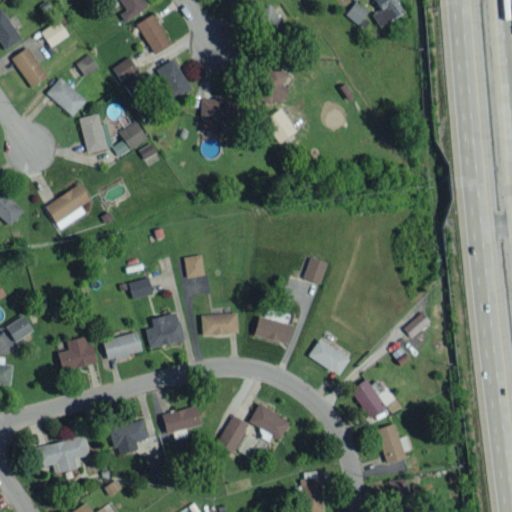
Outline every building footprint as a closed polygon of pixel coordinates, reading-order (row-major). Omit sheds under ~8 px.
[(118,13),(124,21),(147,6),(142,0),(118,0),(124,9),(118,13)] [(372,0),(378,9),(370,14),(377,26),(401,11),(394,0),(372,0)] [(344,13),(356,23),(366,11),(354,1),(344,13)] [(253,14),(272,43),(288,33),(269,3),(253,14)] [(20,38),(0,8),(0,44),(3,49),(20,38)] [(134,23),(153,53),(170,43),(151,12),(134,23)] [(67,34),(57,19),(39,31),(49,46),(67,34)] [(9,56),(29,86),(46,76),(26,46),(9,56)] [(83,76),(97,67),(87,53),(74,61),(83,76)] [(110,66),(120,81),(136,70),(127,55),(110,66)] [(172,100),(191,89),(172,58),(153,68),(172,100)] [(286,72),(269,63),(253,94),(276,106),(286,87),(281,84),(286,72)] [(84,100),(58,76),(44,91),(70,115),(84,100)] [(236,99),(200,97),(199,117),(213,118),(213,130),(222,130),(222,118),(235,118),(236,99)] [(261,119),(277,142),(294,130),(279,107),(261,119)] [(105,122),(98,123),(96,112),(77,117),(85,152),(111,146),(105,122)] [(116,130),(121,139),(111,145),(117,155),(145,138),(134,119),(116,130)] [(155,153),(149,142),(137,149),(143,159),(155,153)] [(43,205),(58,228),(83,211),(79,205),(88,199),(77,183),(43,205)] [(21,208),(0,191),(0,216),(10,223),(21,208)] [(203,274),(199,253),(181,256),(185,277),(203,274)] [(301,277),(318,283),(325,261),(308,256),(301,277)] [(126,282),(131,298),(152,292),(147,276),(126,282)] [(181,339),(175,311),(149,317),(151,326),(143,327),(147,347),(181,339)] [(410,337),(428,321),(420,311),(401,327),(410,337)] [(199,313),(200,333),(236,332),(235,312),(199,313)] [(32,330),(21,314),(4,326),(14,341),(32,330)] [(252,335),(287,342),(291,323),(256,315),(252,335)] [(106,361),(128,356),(127,353),(140,350),(135,331),(101,339),(106,361)] [(64,339),(66,348),(55,351),(60,370),(95,363),(90,342),(85,343),(83,335),(64,339)] [(336,374),(347,358),(317,338),(306,354),(336,374)] [(0,382),(9,383),(10,364),(2,363),(2,356),(0,355),(0,382)] [(365,417),(382,407),(366,378),(349,387),(365,417)] [(246,422),(279,437),(287,418),(254,404),(246,422)] [(164,433),(172,431),(173,438),(186,435),(184,427),(199,424),(194,405),(159,413),(164,433)] [(230,452),(246,423),(229,414),(213,443),(230,452)] [(136,448),(134,441),(146,438),(142,418),(107,427),(114,454),(136,448)] [(373,428),(384,462),(403,456),(401,450),(410,448),(405,434),(397,437),(392,422),(373,428)] [(75,467),(73,457),(87,454),(83,435),(32,446),(37,466),(55,462),(57,471),(75,467)] [(166,470),(161,452),(144,456),(148,474),(166,470)] [(317,470),(300,472),(303,511),(318,511),(321,511),(317,470)] [(408,503),(407,478),(386,478),(387,503),(408,503)] [(104,511),(100,506),(91,511),(84,501),(68,511),(104,511)]
